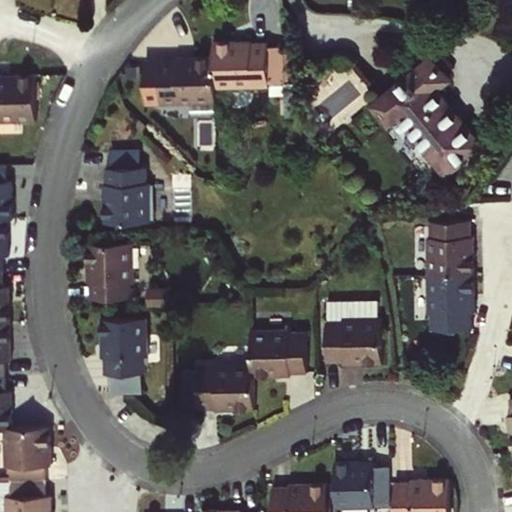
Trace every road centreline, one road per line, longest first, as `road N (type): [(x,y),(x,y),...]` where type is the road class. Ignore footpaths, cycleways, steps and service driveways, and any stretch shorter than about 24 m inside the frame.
road 1 (residential): [(106,52),(70,126),(48,227),(54,342),(90,418),(140,463),(182,474),(222,466),(342,409),(405,408),(464,446),(481,481),(483,511)]
road 2 (unknown): [(464,446),(511,284)]
